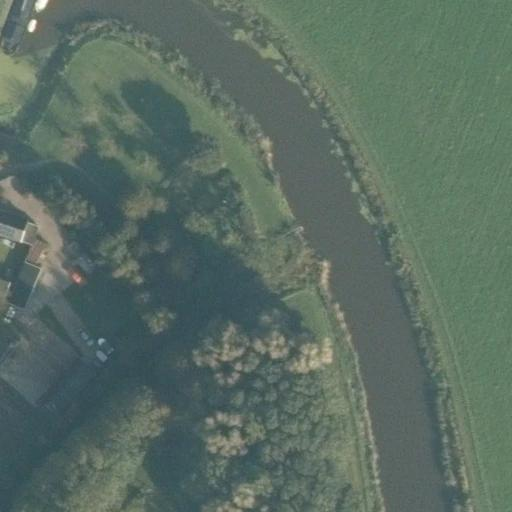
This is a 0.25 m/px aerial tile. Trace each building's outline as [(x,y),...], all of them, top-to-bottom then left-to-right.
[(26,55),(41,0),(20,0),(7,50),(26,55)] [(41,198),(44,189),(32,185),(29,193),(41,198)] [(44,204),(53,212),(60,204),(51,196),(44,204)] [(0,234),(15,239),(33,245),(39,226),(27,223),(28,219),(22,217),(0,210),(0,234)] [(7,303),(25,310),(42,269),(24,261),(7,303)]
